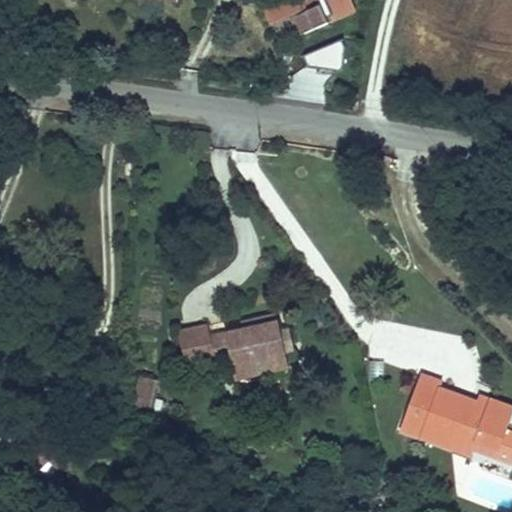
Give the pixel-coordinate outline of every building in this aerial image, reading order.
[(332,21),(353,12),(348,0),(261,0),(271,22),(296,11),(298,16),(295,18),(303,35),(328,25),(326,20),(330,18),(332,21)] [(342,74),(345,49),(342,43),(344,42),(343,40),(301,58),(301,59),(303,59),(306,67),(305,66),(305,68),(342,74)] [(261,314),(292,326),(297,327),(293,311),(261,314)] [(255,331),(292,326),(261,314),(253,316),(255,331)] [(307,380),(297,327),(292,326),(255,331),(239,333),(246,370),(249,387),(307,380)] [(229,374),(246,370),(239,333),(221,334),(229,374)] [(201,377),(229,374),(221,334),(192,339),(201,377)] [(20,352),(22,347),(6,341),(0,355),(0,357),(15,363),(16,361),(23,364),(27,354),(20,352)] [(153,398),(157,381),(144,378),(140,395),(153,398)] [(511,451),(511,409),(505,407),(501,414),(456,396),(458,389),(434,380),(434,379),(414,436),(435,445),(438,435),(487,453),(490,444),(511,451)] [(501,414),(505,407),(458,389),(456,396),(501,414)] [(148,418),(153,398),(140,395),(138,395),(133,414),(148,418)] [(53,433),(46,439),(59,451),(65,445),(53,433)] [(483,464),(438,435),(435,445),(482,464),(483,464)] [(59,451),(46,439),(28,456),(31,459),(28,461),(37,471),(38,471),(46,480),(67,460),(73,453),(65,445),(59,451)] [(507,461),(511,451),(490,444),(487,453),(506,461),(507,461)]
